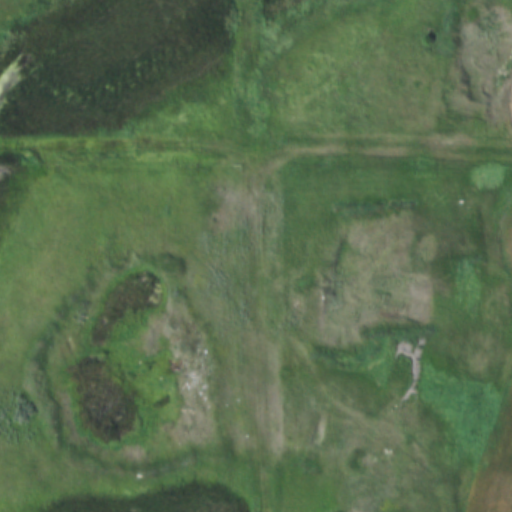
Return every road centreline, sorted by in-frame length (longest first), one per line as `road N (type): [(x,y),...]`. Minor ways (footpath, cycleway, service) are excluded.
road 1 (track): [(0,140),(511,144)]
road 2 (track): [(266,511),(255,142)]
